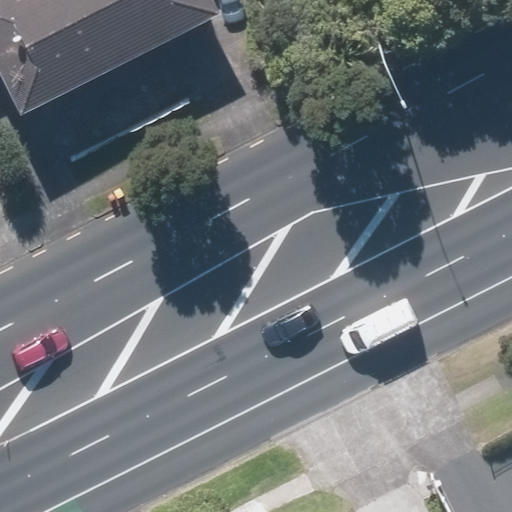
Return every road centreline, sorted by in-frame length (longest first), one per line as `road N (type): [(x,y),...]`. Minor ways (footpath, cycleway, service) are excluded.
road 1 (primary): [(511,230),(0,489)]
road 2 (primary): [(0,320),(511,69)]
